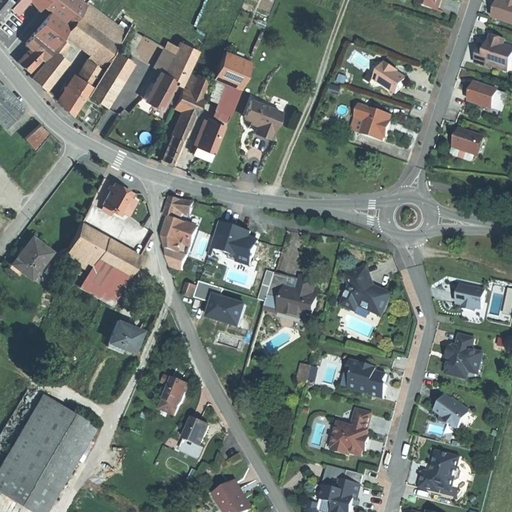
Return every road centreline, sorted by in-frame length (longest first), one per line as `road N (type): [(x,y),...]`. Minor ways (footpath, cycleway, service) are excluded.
road 1 (residential): [(156,177),(157,241),(172,292),(221,402),(284,511)]
road 2 (residential): [(393,511),(430,329),(406,239)]
road 3 (track): [(172,292),(111,433),(64,511)]
road 4 (track): [(272,204),(349,0)]
road 5 (residential): [(410,197),(474,0)]
road 6 (tertiary): [(156,177),(249,201),(331,206)]
road 7 (residential): [(80,141),(0,249)]
